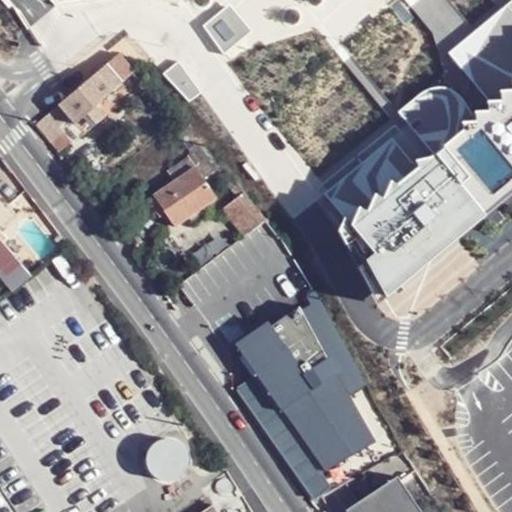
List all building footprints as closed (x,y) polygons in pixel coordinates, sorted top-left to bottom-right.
[(324,190),(388,298),(511,195),(511,0),(449,53),(324,190)] [(109,94),(93,73),(56,104),(73,123),(109,94)] [(52,108),(37,120),(32,125),(41,136),(56,126),(62,122),(52,108)] [(49,144),(61,132),(56,126),(41,136),(49,144)] [(71,141),(61,132),(49,144),(55,154),(71,141)] [(217,196),(187,154),(168,166),(176,179),(154,195),(175,225),(217,196)] [(247,233),(267,216),(242,188),(220,206),(241,236),(247,233)] [(0,223),(14,213),(0,194),(0,223)] [(266,325),(238,345),(326,470),(376,446),(300,313),(266,325)] [(175,483),(186,446),(154,437),(143,474),(175,483)] [(354,481),(364,496),(410,465),(400,450),(354,481)] [(424,511),(395,477),(346,508),(349,511),(424,511)] [(217,511),(211,502),(195,511),(217,511)]
